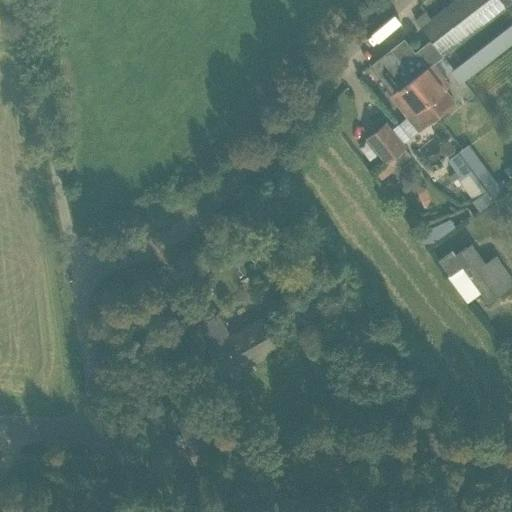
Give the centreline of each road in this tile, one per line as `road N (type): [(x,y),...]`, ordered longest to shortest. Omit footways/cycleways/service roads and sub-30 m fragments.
road 1 (unclassified): [(76,272),(146,247),(210,208),(343,53),(402,0)]
road 2 (tertiary): [(511,452),(99,430)]
road 3 (unclassified): [(76,272),(25,0)]
road 4 (unclassified): [(99,430),(76,272)]
